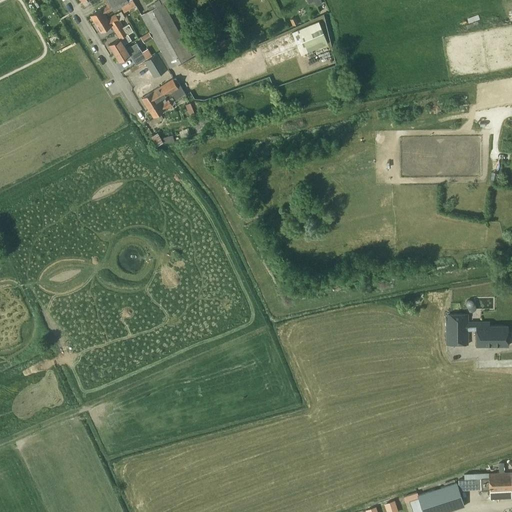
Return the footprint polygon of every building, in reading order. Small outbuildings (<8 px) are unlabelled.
[(90,16),(95,24),(106,17),(105,15),(113,10),(113,12),(129,2),(127,0),(106,0),(109,4),(90,16)] [(168,2),(166,0),(157,0),(158,0),(154,2),(155,3),(152,5),(153,8),(141,15),(161,51),(144,61),(154,78),(193,56),(178,29),(180,28),(167,3),(168,2)] [(107,20),(106,17),(95,24),(100,32),(111,25),(115,33),(123,28),(119,21),(125,17),(121,11),(107,20)] [(296,18),(290,21),(293,27),(299,24),(296,18)] [(319,22),(292,33),(301,56),(328,45),(319,22)] [(113,54),(125,47),(123,45),(131,41),(127,35),(133,31),(129,24),(123,28),(115,33),(119,39),(109,46),(113,54)] [(149,33),(140,38),(144,44),(152,38),(149,33)] [(126,50),(125,47),(113,54),(119,62),(130,55),(136,65),(146,59),(136,44),(126,50)] [(149,110),(160,103),(158,101),(171,93),(176,102),(186,96),(175,77),(142,98),(149,110)] [(165,100),(160,103),(149,110),(153,117),(149,120),(153,126),(164,119),(160,113),(174,104),(171,99),(166,102),(165,100)] [(186,105),(189,112),(194,110),(191,102),(186,105)] [(212,127),(208,117),(193,122),(197,133),(212,127)] [(465,302),(465,304),(466,305),(466,307),(468,307),(469,308),(471,307),(472,307),(473,305),(474,304),(474,303),(473,301),(472,300),(471,299),(469,299),(468,299),(467,300),(466,301),(465,302)] [(447,320),(447,345),(468,345),(468,314),(448,314),(448,320),(447,320)] [(477,346),(496,346),(495,336),(492,335),(492,325),(490,325),(490,321),(477,321),(477,346)] [(495,336),(496,346),(509,345),(509,325),(492,325),(492,335),(495,336)] [(464,480),(459,480),(459,490),(481,489),(481,491),(490,490),(511,489),(511,472),(504,473),(499,473),(489,474),(464,475),(464,480)] [(417,495),(418,498),(409,501),(412,511),(448,511),(465,507),(457,482),(417,495)] [(395,500),(385,503),(388,511),(398,511),(399,511),(395,500)]
